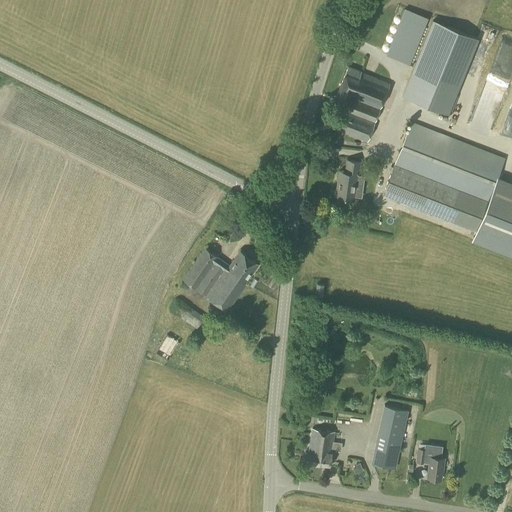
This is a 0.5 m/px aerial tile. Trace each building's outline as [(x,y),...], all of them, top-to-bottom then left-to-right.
[(390,55),(411,63),(429,19),(408,11),(390,55)] [(447,113),(477,39),(432,21),(402,95),(447,113)] [(488,91),(485,90),(474,120),(483,124),(488,109),(501,114),(511,82),(511,67),(498,63),(488,91)] [(367,142),(390,83),(360,71),(349,66),(337,94),(346,98),(334,129),(367,142)] [(486,204),(504,158),(411,122),(384,192),(449,218),(477,229),(486,204)] [(358,176),(360,162),(346,160),(345,172),(339,171),(336,196),(353,198),(353,195),(360,196),(363,176),(358,176)] [(511,181),(497,176),(472,241),(511,256),(511,181)] [(228,267),(216,259),(218,256),(205,247),(182,279),(227,310),(246,284),(244,282),(258,263),(240,250),(228,267)] [(322,296),(324,284),(316,283),(315,295),(322,296)] [(197,328),(204,317),(179,300),(171,311),(197,328)] [(395,468),(408,410),(384,405),(371,463),(395,468)] [(341,449),(342,442),(333,441),(334,430),(312,427),(308,452),(306,451),(305,462),(329,465),(332,449),(341,449)] [(443,470),(444,459),(430,457),(430,456),(425,456),(426,448),(417,447),(415,462),(424,463),(424,460),(430,461),(428,477),(441,479),(442,470),(443,470)] [(356,459),(349,463),(353,470),(360,467),(356,459)]
